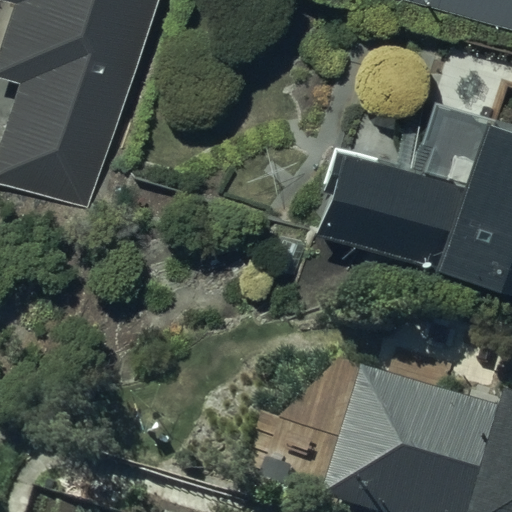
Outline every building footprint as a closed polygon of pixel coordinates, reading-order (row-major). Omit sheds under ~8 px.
[(150,0),(7,0),(0,24),(0,76),(12,80),(0,122),(0,177),(92,204),(150,0)] [(511,0),(413,0),(511,27),(511,0)] [(398,163),(315,143),(311,165),(319,167),(302,227),(423,261),(421,266),(511,291),(511,126),(421,95),(398,163)] [(474,511),(502,420),(364,378),(322,509),(333,511),(474,511)] [(511,511),(511,415),(509,415),(480,511),(511,511)]
